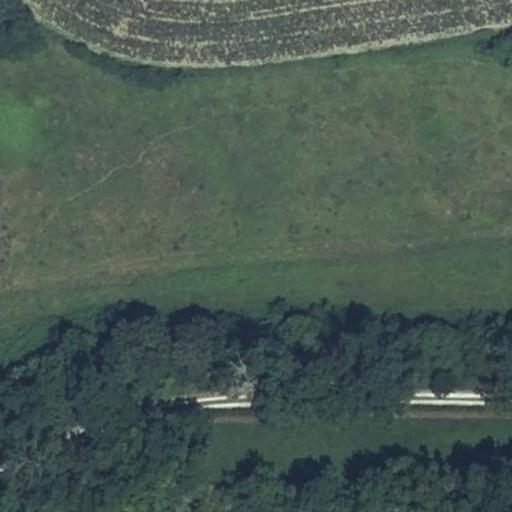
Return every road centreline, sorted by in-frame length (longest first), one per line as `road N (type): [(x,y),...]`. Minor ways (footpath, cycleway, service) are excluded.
road 1 (track): [(153,407),(234,398),(511,397)]
road 2 (track): [(153,407),(46,442),(0,469)]
